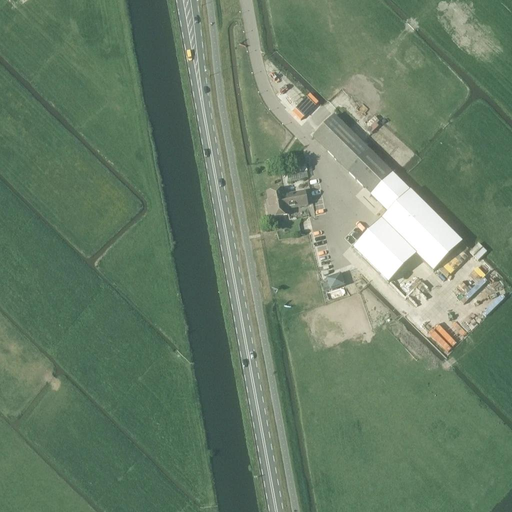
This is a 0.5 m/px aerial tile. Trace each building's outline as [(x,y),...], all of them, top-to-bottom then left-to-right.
[(370,152),(342,124),(334,116),(312,138),(320,146),(348,174),(371,197),(388,214),(416,241),(417,243),(439,221),(393,175),(370,152)] [(296,158),(298,168),(299,168),(305,166),(303,156),(296,158)] [(299,168),(294,169),(296,182),(300,181),(300,180),(308,178),(305,166),(299,168)] [(296,182),(294,169),(291,170),(286,171),(289,183),(296,182)] [(306,193),(285,197),(284,191),(267,194),(269,202),(267,203),(270,219),(289,216),(287,210),(308,206),(306,193)] [(463,244),(439,221),(417,243),(416,241),(388,214),(353,250),(390,285),(416,257),(433,273),(463,244)]
